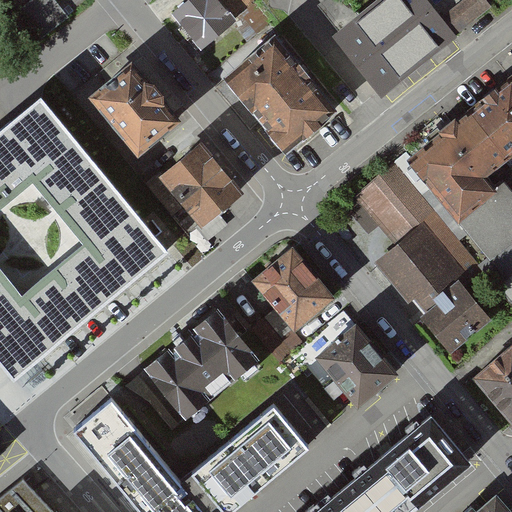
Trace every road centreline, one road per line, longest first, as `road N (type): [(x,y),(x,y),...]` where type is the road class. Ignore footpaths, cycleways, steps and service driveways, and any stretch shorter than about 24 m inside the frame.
road 1 (residential): [(292,202),(56,396),(42,418),(46,446),(101,511)]
road 2 (residential): [(292,202),(506,460)]
road 3 (residential): [(511,34),(292,202)]
road 4 (residential): [(125,0),(292,202)]
